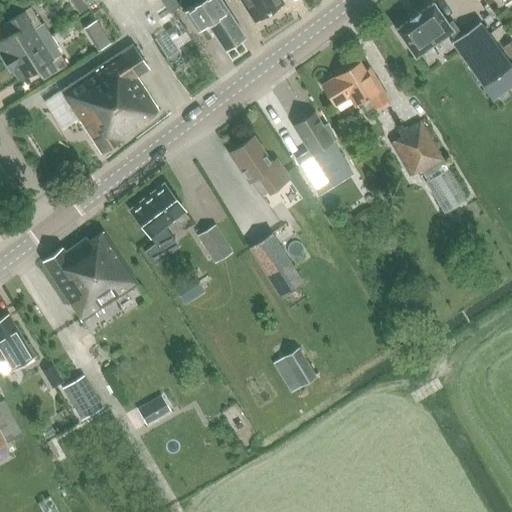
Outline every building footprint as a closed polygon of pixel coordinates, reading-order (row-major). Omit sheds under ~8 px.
[(222,0),(201,0),(184,11),(197,31),(204,26),(212,38),(216,35),(226,50),(247,36),(222,0)] [(241,0),(254,21),(282,3),(280,0),(241,0)] [(432,3),(395,29),(414,56),(448,32),(454,40),(452,42),(483,86),(492,99),(511,84),(511,67),(480,22),(462,35),(452,21),(447,24),(432,3)] [(30,6),(9,20),(10,20),(16,29),(0,39),(0,46),(3,52),(1,53),(6,62),(52,33),(44,21),(41,22),(30,6)] [(59,44),(52,33),(6,62),(11,70),(14,68),(20,78),(40,66),(46,75),(45,76),(45,77),(67,63),(56,46),(59,44)] [(133,43),(62,89),(102,152),(147,123),(145,119),(159,110),(137,76),(150,68),(133,43)] [(321,84),(335,107),(349,98),(355,107),(361,104),(367,113),(390,99),(370,67),(366,69),(361,60),(321,84)] [(295,125),(293,126),(309,151),(296,159),(318,195),(331,187),(322,173),(344,159),(332,141),(338,138),(328,122),(323,125),(315,112),(310,115),(304,114),(296,118),(295,125)] [(390,143),(410,176),(420,169),(425,177),(447,164),(421,120),(399,132),(401,136),(390,143)] [(228,154),(248,182),(257,176),(268,192),(292,175),(279,157),(272,162),(253,136),(228,154)] [(426,182),(444,213),(468,199),(449,168),(426,182)] [(164,181),(129,208),(161,248),(175,237),(166,225),(187,209),(164,181)] [(196,235),(214,263),(233,251),(216,223),(196,235)] [(61,248),(42,261),(81,321),(137,284),(102,231),(88,241),(86,237),(64,252),(61,248)] [(249,246),(282,296),(305,281),(272,231),(249,246)] [(183,258),(164,268),(182,300),(201,290),(183,258)] [(0,369),(3,375),(36,355),(29,343),(27,344),(8,314),(0,319),(0,369)] [(298,348),(273,363),(291,392),(316,377),(298,348)] [(80,378),(64,387),(83,418),(98,409),(80,378)] [(0,447),(23,434),(4,399),(0,400),(0,447)]
